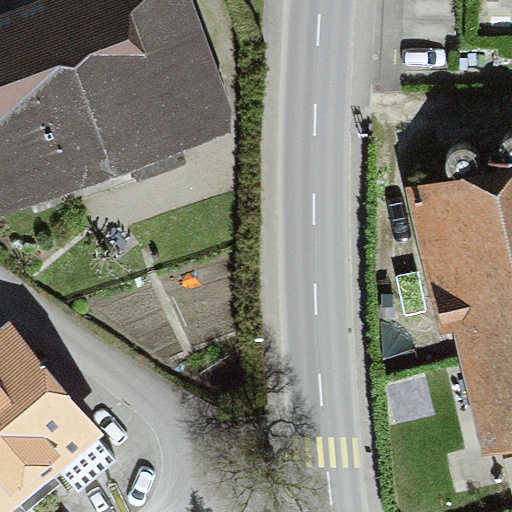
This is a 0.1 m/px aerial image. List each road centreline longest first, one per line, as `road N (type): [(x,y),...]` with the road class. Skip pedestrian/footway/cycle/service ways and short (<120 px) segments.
road 1 (secondary): [(322,0),(314,174),(335,511)]
road 2 (residential): [(0,278),(163,408),(184,445),(183,488),(219,511)]
